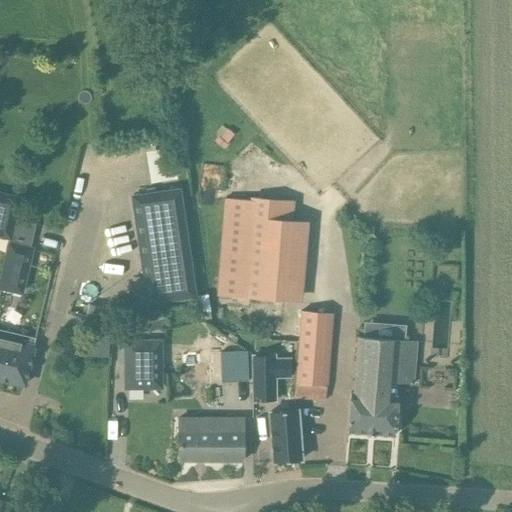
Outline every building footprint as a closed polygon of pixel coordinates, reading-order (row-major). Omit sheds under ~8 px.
[(219,187),(223,166),(205,163),(201,183),(219,187)] [(195,296),(179,189),(132,196),(147,303),(195,296)] [(0,236),(10,239),(20,198),(0,193),(0,236)] [(294,200),(251,197),(250,217),(293,220),(294,200)] [(9,243),(1,276),(24,282),(32,248),(9,243)] [(289,301),(290,288),(247,286),(246,299),(289,301)] [(120,314),(81,303),(78,314),(117,325),(120,314)] [(330,313),(301,311),(295,399),(324,401),(330,313)] [(38,326),(25,323),(20,343),(0,338),(0,379),(24,385),(38,326)] [(415,343),(356,338),(352,392),(350,392),(347,432),(394,435),(397,400),(392,396),(393,382),(411,384),(415,343)] [(160,342),(125,342),(126,388),(161,388),(160,342)] [(248,381),(249,351),(221,351),(222,381),(248,381)] [(181,353),(181,363),(185,368),(196,367),(200,363),(199,353),(181,353)] [(273,356),(251,356),(251,401),(272,401),(273,356)] [(109,367),(83,366),(81,395),(77,395),(75,436),(106,437),(109,367)] [(300,459),(296,409),(270,411),(274,461),(300,459)] [(243,430),(243,415),(179,416),(179,431),(179,461),(242,461),(243,430)]
